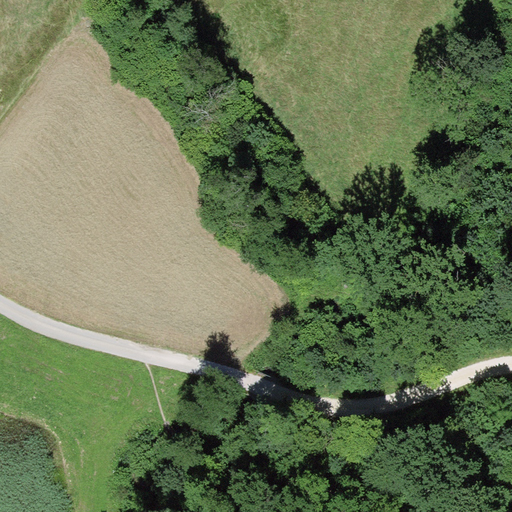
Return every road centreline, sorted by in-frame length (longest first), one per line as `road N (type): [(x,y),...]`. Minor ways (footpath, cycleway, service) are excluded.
road 1 (track): [(511,367),(349,411),(146,355)]
road 2 (track): [(146,355),(48,328),(0,302)]
